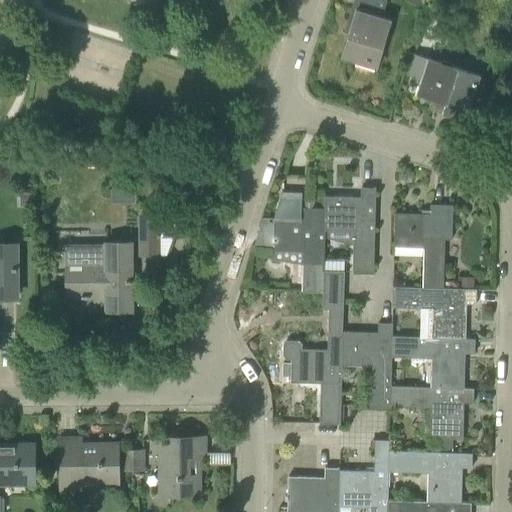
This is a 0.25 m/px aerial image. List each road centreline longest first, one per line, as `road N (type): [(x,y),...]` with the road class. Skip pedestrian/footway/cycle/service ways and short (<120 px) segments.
road 1 (residential): [(209,373),(207,335),(284,103)]
road 2 (residential): [(511,187),(490,170),(284,103)]
road 3 (residential): [(0,395),(164,394),(209,373)]
road 4 (residential): [(209,373),(239,388),(253,428),(248,511)]
